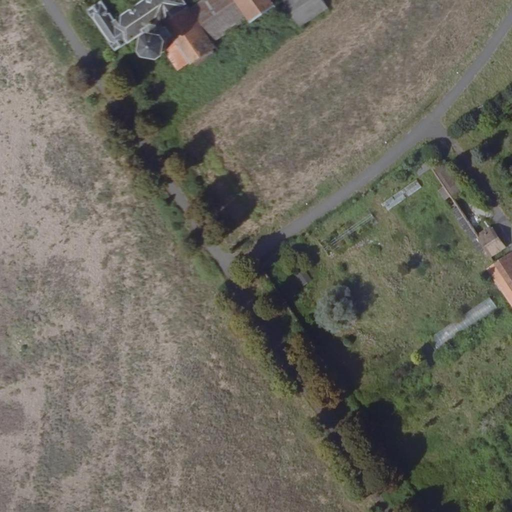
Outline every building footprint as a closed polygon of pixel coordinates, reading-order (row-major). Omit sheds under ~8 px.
[(101,1),(90,11),(116,51),(147,30),(150,51),(161,52),(173,33),(194,64),(212,49),(186,9),(178,0),(144,0),(114,20),(101,1)] [(255,22),(240,0),(198,0),(186,9),(212,49),(255,22)] [(240,0),(255,22),(279,6),(274,0),(240,0)] [(289,0),(306,22),(330,5),(326,0),(289,0)] [(161,52),(177,76),(194,64),(173,33),(161,52)] [(461,189),(442,160),(433,167),(450,195),(451,196),(461,189)] [(388,211),(422,187),(416,180),(383,204),(388,211)] [(470,244),(477,240),(458,203),(451,207),(470,244)] [(506,241),(494,222),(478,234),(488,251),(506,241)] [(511,253),(496,264),(511,287),(511,253)] [(295,276),(302,286),(311,280),(304,270),(295,276)] [(435,349),(498,310),(490,298),(427,337),(435,349)]
